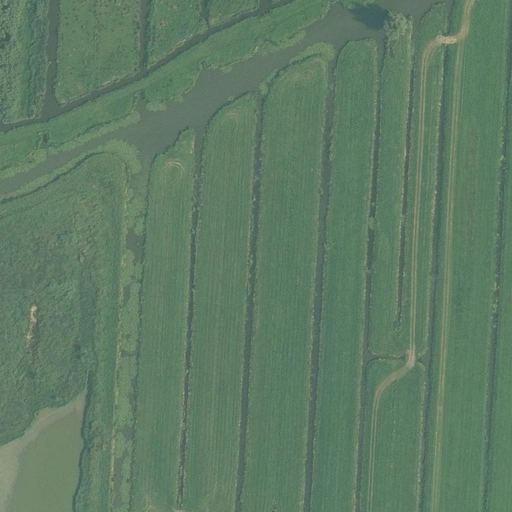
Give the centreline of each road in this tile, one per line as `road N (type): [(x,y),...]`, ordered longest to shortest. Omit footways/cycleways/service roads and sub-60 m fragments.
road 1 (track): [(105,511),(114,207),(88,178),(0,213)]
road 2 (track): [(0,133),(106,101),(318,0)]
